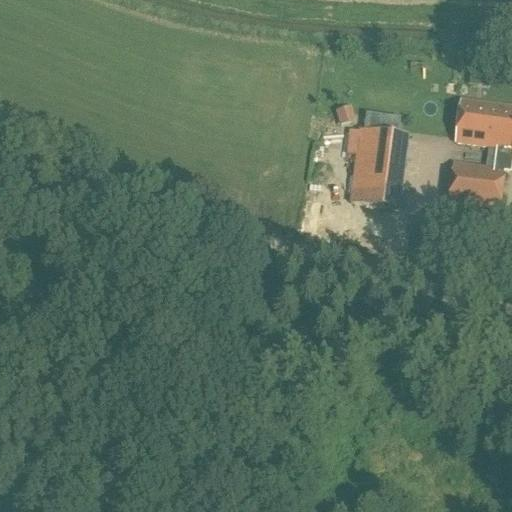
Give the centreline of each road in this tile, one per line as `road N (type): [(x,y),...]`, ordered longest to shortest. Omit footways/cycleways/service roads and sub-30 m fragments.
road 1 (track): [(392,260),(210,229),(0,151)]
road 2 (track): [(511,231),(456,222),(406,229),(392,260),(404,299),(435,316),(511,330)]
